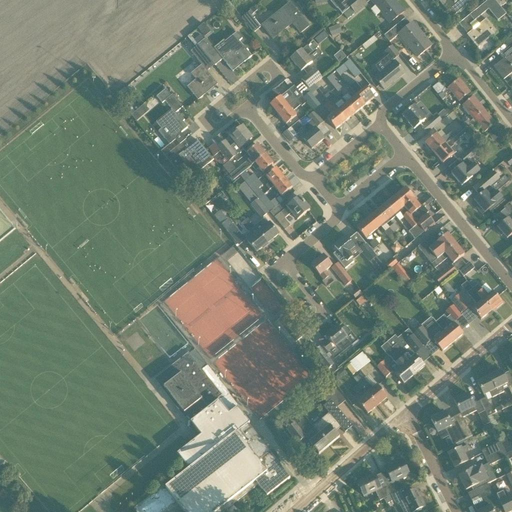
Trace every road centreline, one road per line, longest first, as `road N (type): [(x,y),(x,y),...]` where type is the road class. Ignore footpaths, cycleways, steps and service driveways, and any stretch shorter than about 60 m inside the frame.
road 1 (residential): [(511,285),(404,156)]
road 2 (residential): [(245,105),(279,78),(268,65),(200,118),(211,132)]
road 3 (unknown): [(316,492),(223,372)]
road 4 (residential): [(294,511),(404,417)]
road 5 (residential): [(404,417),(511,324)]
